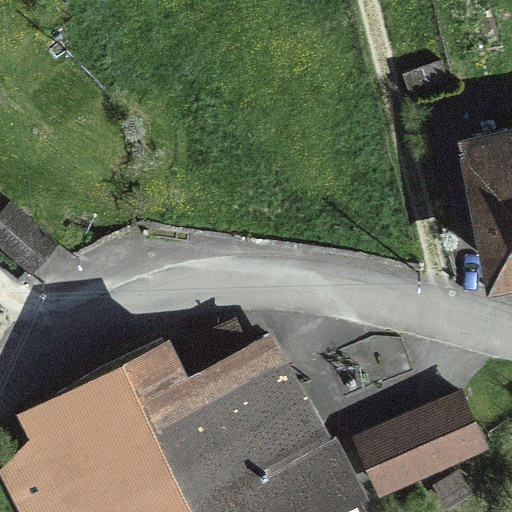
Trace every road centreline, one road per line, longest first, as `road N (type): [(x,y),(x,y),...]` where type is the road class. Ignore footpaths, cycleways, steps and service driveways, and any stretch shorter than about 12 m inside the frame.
road 1 (residential): [(511,356),(375,309),(202,282),(71,319),(0,397)]
road 2 (track): [(367,0),(450,334)]
